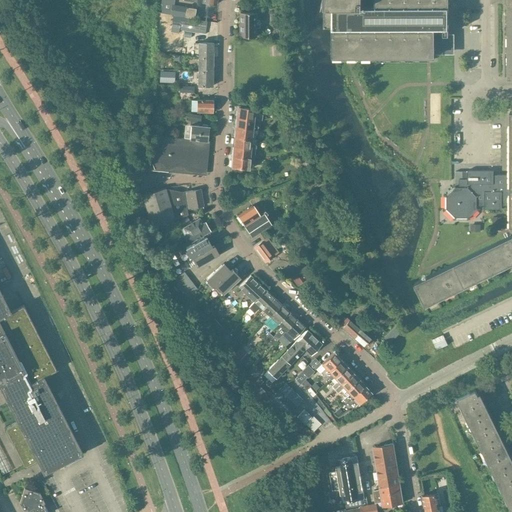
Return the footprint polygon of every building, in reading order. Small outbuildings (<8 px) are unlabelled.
[(187,8),(177,6),(174,5),(174,0),(161,0),(161,1),(160,4),(162,5),(161,14),(170,14),(175,15),(194,19),(195,9),(194,9),(187,7),(187,8)] [(449,7),(448,0),(323,0),(323,29),(332,29),(332,56),(333,56),(333,60),(434,59),(434,56),(435,56),(435,52),(451,52),(451,34),(449,34),(449,28),(448,28),(448,7),(449,7)] [(239,37),(255,37),(255,13),(239,13),(239,37)] [(181,17),(179,30),(204,34),(206,22),(181,17)] [(190,46),(190,39),(173,37),(172,44),(190,46)] [(214,43),(199,43),(199,51),(199,57),(213,57),(214,43)] [(169,54),(188,56),(189,51),(186,51),(186,49),(169,48),(169,54)] [(213,57),(199,57),(199,61),(198,71),(213,71),(213,57)] [(213,71),(198,71),(198,85),(204,86),(213,86),(213,71)] [(161,72),(160,82),(173,82),(174,73),(161,72)] [(212,113),(212,100),(198,100),(198,101),(192,100),(191,112),(197,112),(212,113)] [(294,102),(286,104),(288,115),(296,113),(294,102)] [(257,109),(237,107),(236,112),(235,112),(235,116),(236,117),(252,119),(253,114),(257,114),(257,109)] [(511,263),(511,111),(510,111),(510,175),(493,175),(493,171),(467,171),(467,172),(467,178),(467,179),(459,179),(459,187),(456,187),(455,186),(454,186),(455,188),(447,196),(445,195),(445,196),(446,197),(446,208),(445,209),(445,210),(447,209),(455,217),(454,219),(455,219),(456,217),(467,217),(468,219),(469,219),(468,217),(476,209),(477,210),(478,209),(476,208),(476,206),(484,206),(484,209),(502,209),(502,205),(510,205),(510,229),(511,233),(511,235),(415,283),(425,305),(511,263)] [(487,111),(478,111),(478,120),(487,120),(487,111)] [(189,113),(187,120),(200,123),(201,116),(189,113)] [(299,115),(291,116),(292,124),(300,123),(299,115)] [(252,119),(236,117),(236,119),(234,120),(234,124),(235,125),(235,127),(255,129),(256,125),(252,125),(252,119)] [(191,125),(190,139),(208,141),(209,127),(207,127),(207,125),(202,124),(202,126),(191,125)] [(255,129),(235,127),(234,132),(233,132),(233,135),(234,137),(250,138),(251,134),(255,134),(255,129)] [(303,135),(296,136),(298,145),(305,144),(303,135)] [(158,136),(148,169),(170,172),(188,173),(189,170),(205,172),(208,141),(190,139),(179,138),(158,136)] [(250,138),(234,137),(233,139),(232,139),(232,144),(233,145),(233,147),(253,149),(254,144),(250,144),(250,138)] [(253,153),(253,149),(233,147),(232,150),(231,150),(231,154),(232,155),(232,157),(248,158),(252,159),(253,153)] [(317,164),(316,153),(304,154),(305,166),(317,164)] [(251,169),(252,159),(248,158),(232,157),(231,157),(230,160),(231,160),(231,163),(230,163),(230,167),(251,169)] [(203,206),(200,189),(183,192),(184,193),(182,194),(168,191),(166,191),(165,188),(142,195),(151,226),(187,215),(186,209),(203,206)] [(269,224),(263,215),(260,217),(252,205),(237,216),(251,237),(269,224)] [(186,216),(179,219),(181,224),(188,220),(186,216)] [(501,217),(492,216),(492,230),(501,230),(501,217)] [(209,231),(204,222),(202,223),(199,218),(181,228),(188,242),(209,231)] [(480,222),(471,222),(471,231),(480,231),(480,222)] [(189,259),(191,257),(211,246),(211,245),(209,242),(207,243),(204,237),(196,242),(185,248),(183,249),(188,258),(189,259)] [(268,238),(253,248),(264,262),(278,253),(268,238)] [(191,257),(196,266),(198,265),(209,259),(209,260),(216,255),(213,250),(216,249),(213,244),(211,245),(211,246),(191,257)] [(206,279),(204,281),(211,288),(212,289),(213,287),(230,271),(230,270),(227,267),(225,269),(221,264),(215,270),(206,279)] [(213,287),(220,294),(222,293),(231,284),(231,285),(238,279),(233,274),(235,273),(232,269),(230,270),(230,271),(213,287)] [(307,279),(300,270),(290,278),(297,287),(299,285),(305,280),(306,280),(307,279)] [(187,276),(184,272),(174,279),(177,283),(178,283),(187,276)] [(265,290),(250,275),(240,286),(255,300),(265,290)] [(179,289),(190,280),(187,276),(178,283),(177,283),(176,284),(179,289)] [(184,292),(193,284),(190,280),(179,289),(182,293),(184,292)] [(192,293),(197,289),(196,288),(193,284),(184,292),(187,296),(192,293)] [(265,290),(255,300),(256,301),(250,307),(254,311),(260,305),(263,308),(273,297),(265,290)] [(0,388),(16,421),(4,427),(23,466),(24,467),(37,460),(43,473),(44,473),(50,470),(58,466),(61,464),(82,453),(76,440),(43,376),(56,370),(23,305),(10,311),(4,299),(0,291),(0,388)] [(171,296),(167,300),(171,305),(175,302),(171,296)] [(282,305),(273,297),(263,308),(271,316),(282,305)] [(273,330),(279,323),(289,312),(282,305),(271,316),(275,320),(269,326),(273,330)] [(337,313),(328,305),(323,312),(331,320),(337,313)] [(286,331),(297,319),(289,312),(279,323),(283,327),(286,331)] [(214,319),(206,326),(213,334),(221,327),(214,319)] [(293,337),(304,326),(297,319),(286,331),(283,334),(290,341),(293,337)] [(349,320),(344,325),(342,328),(353,338),(360,329),(349,320)] [(394,326),(390,331),(396,336),(400,332),(394,326)] [(276,341),(283,334),(286,331),(283,327),(273,337),(273,338),(276,341)] [(375,338),(364,328),(362,331),(360,329),(353,338),(363,347),(366,344),(368,346),(375,338)] [(276,378),(304,350),(305,350),(310,355),(311,354),(321,344),(307,330),(268,370),(276,378)] [(269,333),(263,339),(271,346),(276,341),(273,338),(273,337),(269,333)] [(227,335),(222,339),(226,344),(231,340),(227,335)] [(234,339),(227,346),(232,351),(240,344),(234,339)] [(445,339),(434,344),(437,350),(447,345),(445,339)] [(234,353),(231,357),(237,362),(245,354),(239,349),(234,353)] [(334,351),(321,363),(325,368),(319,373),(322,376),(340,359),(339,357),(334,351)] [(248,355),(241,363),(246,368),(254,361),(248,355)] [(340,359),(322,376),(325,379),(331,374),(334,377),(347,365),(342,360),(340,359)] [(254,365),(248,371),(255,378),(261,372),(254,365)] [(308,365),(302,371),(308,377),(314,371),(308,365)] [(347,365),(334,377),(337,380),(331,386),(334,389),(352,372),(351,371),(352,370),(347,365)] [(352,372),(334,389),(337,392),(343,387),(346,390),(359,378),(355,373),(354,374),(352,372)] [(359,378),(346,390),(349,393),(344,399),(347,402),(365,385),(363,384),(364,383),(359,378)] [(302,400),(285,383),(274,394),(270,398),(287,416),(288,416),(291,413),(291,412),(302,400)] [(365,385),(347,402),(349,405),(354,400),(358,405),(371,392),(370,391),(371,391),(367,386),(366,387),(365,385)] [(511,464),(508,455),(475,389),(457,398),(511,510),(511,464)] [(270,390),(266,395),(270,399),(270,398),(274,394),(270,390)] [(321,401),(315,394),(313,396),(318,403),(321,401)] [(339,408),(335,413),(338,417),(343,412),(339,408)] [(297,417),(304,424),(312,417),(304,409),(297,417)] [(328,417),(334,424),(337,423),(331,415),(328,417)] [(313,431),(321,424),(313,416),(306,424),(313,431)] [(0,444),(0,471),(1,474),(11,470),(0,444)] [(403,502),(393,444),(373,447),(381,490),(374,491),(376,503),(383,502),(383,505),(389,504),(390,505),(397,504),(397,503),(403,502)] [(337,470),(330,472),(331,479),(333,490),(341,488),(343,501),(347,501),(348,508),(363,505),(361,498),(365,498),(358,459),(357,456),(336,460),(337,470)] [(19,503),(23,511),(47,511),(43,503),(44,503),(39,492),(24,487),(19,503)] [(436,493),(422,496),(424,507),(438,504),(436,493)]
